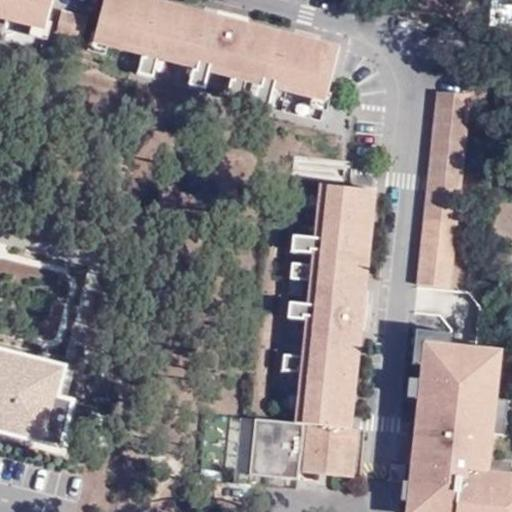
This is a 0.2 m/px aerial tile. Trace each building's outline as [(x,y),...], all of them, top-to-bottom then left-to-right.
[(45,0),(0,0),(0,22),(38,31),(45,0)] [(327,47),(136,0),(95,0),(85,44),(314,98),(327,47)] [(63,10),(58,32),(83,37),(87,14),(63,10)] [(443,286),(468,96),(434,91),(411,283),(443,286)] [(296,426),(307,427),(304,460),(355,465),(358,431),(350,431),(370,192),(363,191),(364,185),(355,184),(354,191),(317,187),(296,426)] [(505,343),(427,339),(407,509),(421,511),(511,511),(511,468),(493,465),(505,343)] [(0,432),(61,447),(71,404),(67,403),(56,401),(64,370),(0,354),(0,432)] [(75,373),(64,370),(56,401),(67,403),(75,373)] [(353,480),(355,465),(304,460),(303,476),(353,480)]
